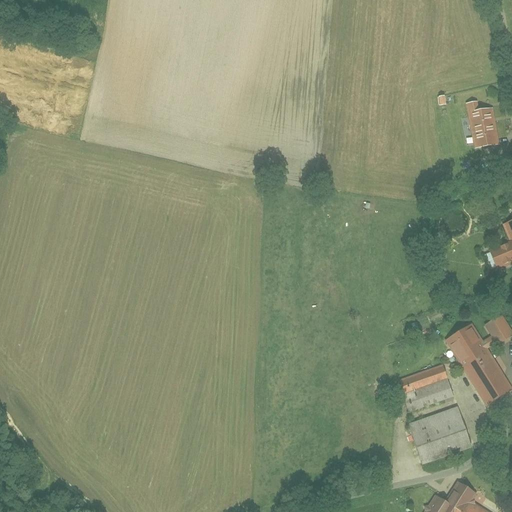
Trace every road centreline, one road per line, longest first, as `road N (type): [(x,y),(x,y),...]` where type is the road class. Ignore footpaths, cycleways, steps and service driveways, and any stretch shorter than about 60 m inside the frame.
road 1 (residential): [(295,511),(444,476),(497,440)]
road 2 (track): [(92,511),(53,481),(0,413)]
